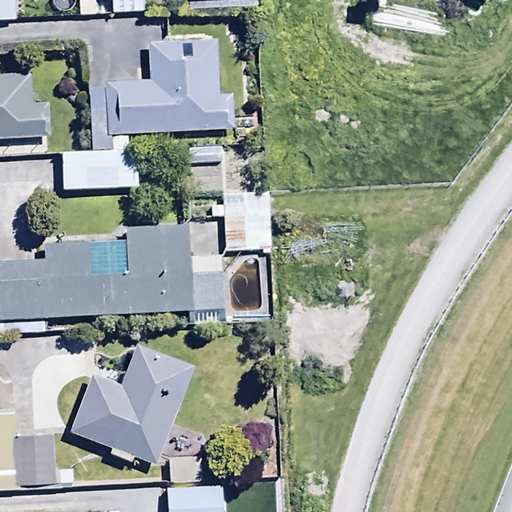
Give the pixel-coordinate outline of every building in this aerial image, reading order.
[(11,0),(0,0),(0,24),(12,24),(11,0)] [(106,0),(107,17),(144,16),(143,0),(106,0)] [(168,0),(168,4),(185,3),(185,13),(255,11),(255,0),(168,0)] [(180,60),(179,43),(145,45),(146,84),(102,86),(102,92),(86,92),(88,153),(124,152),(123,138),(231,133),(229,96),(215,97),(213,42),(187,43),(188,60),(180,60)] [(0,142),(47,140),(46,107),(29,108),(28,77),(0,78),(0,142)] [(184,151),(185,167),(220,166),(219,149),(184,151)] [(134,151),(124,152),(88,153),(59,154),(61,193),(135,190),(134,151)] [(266,254),(266,197),(221,197),(222,254),(266,254)] [(0,336),(43,335),(42,322),(183,316),(184,328),(221,327),(218,260),(187,261),(186,229),(120,232),(121,244),(86,246),(86,243),(41,245),(42,264),(29,264),(28,241),(0,241),(0,336)] [(152,470),(189,371),(131,349),(116,390),(87,379),(65,437),(107,453),(105,458),(126,467),(129,461),(152,470)] [(12,415),(0,415),(0,494),(56,492),(54,439),(13,440),(12,415)] [(165,461),(166,485),(199,483),(198,460),(165,461)] [(163,491),(164,511),(219,511),(219,489),(163,491)]
